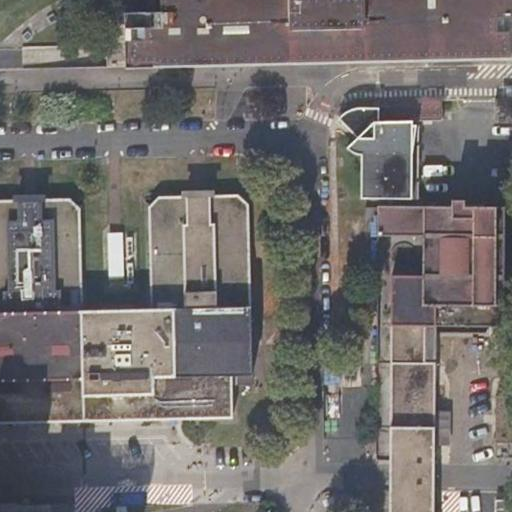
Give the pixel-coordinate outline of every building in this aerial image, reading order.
[(73,8),(81,5),(79,0),(71,4),(73,8)] [(511,21),(511,0),(310,0),(311,0),(298,1),(297,0),(158,0),(158,15),(151,15),(151,23),(142,23),(142,16),(121,17),(121,33),(140,33),(140,43),(124,45),(123,61),(126,65),(131,68),(147,68),(147,71),(172,70),(172,66),(185,65),(185,69),(210,68),(210,64),(222,64),(222,69),(245,67),(244,61),(262,61),(262,51),(269,51),(269,56),(280,56),(281,50),(286,50),(286,66),(510,61),(510,32),(501,32),(501,21),(511,21)] [(46,24),(54,19),(50,14),(42,19),(46,24)] [(24,43),(30,37),(24,31),(18,38),(24,43)] [(440,121),(441,101),(377,102),(377,110),(365,110),(355,111),(346,115),(337,119),(349,131),(361,131),(362,140),(356,141),(347,149),(353,154),(358,156),(361,156),(362,199),(415,201),(416,122),(440,121)] [(179,189),(179,196),(188,196),(188,201),(205,200),(205,195),(215,195),(215,189),(179,189)] [(10,194),(10,200),(20,200),(21,205),(38,204),(38,200),(45,200),(45,193),(10,194)] [(0,511),(0,424),(232,418),(232,376),(249,375),(248,206),(238,195),(215,195),(205,195),(205,200),(188,201),(188,196),(179,196),(157,196),(148,207),(149,310),(131,311),(127,309),(104,309),(100,311),(80,311),(78,208),(70,199),(45,200),(38,200),(38,204),(21,205),(20,200),(10,200),(0,200),(0,511)] [(433,511),(434,479),(434,445),(434,412),(434,365),(424,364),(424,327),(502,326),(503,208),(462,208),(462,201),(454,201),(454,208),(378,207),(378,236),(391,236),(390,273),(392,273),(390,478),(390,511),(433,511)] [(123,279),(122,243),(114,244),(117,279),(123,279)] [(511,442),(511,342),(511,383),(506,383),(506,397),(496,398),(496,443),(511,442)] [(434,412),(434,445),(454,444),(454,412),(434,412)] [(511,511),(511,501),(496,502),(496,511),(511,511)]
